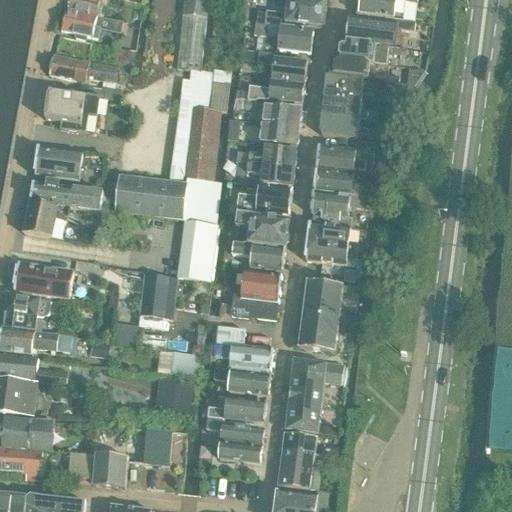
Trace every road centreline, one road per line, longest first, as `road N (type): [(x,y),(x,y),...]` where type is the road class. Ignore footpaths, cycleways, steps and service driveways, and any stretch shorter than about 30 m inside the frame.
road 1 (residential): [(344,0),(319,63),(264,511)]
road 2 (primary): [(418,511),(486,0)]
road 3 (residential): [(0,279),(51,0)]
road 4 (residential): [(0,487),(242,511)]
